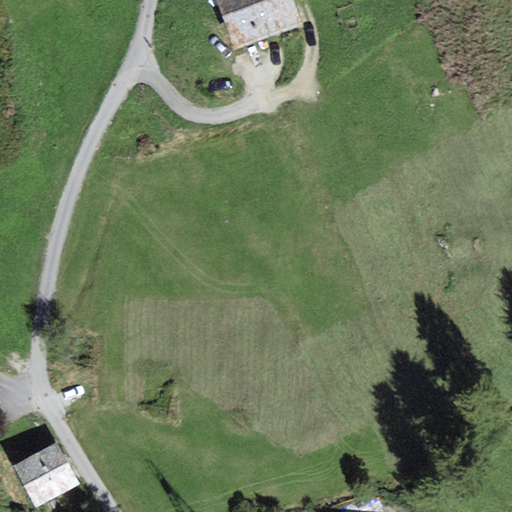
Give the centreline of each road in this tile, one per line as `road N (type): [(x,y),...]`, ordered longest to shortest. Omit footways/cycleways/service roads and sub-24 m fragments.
road 1 (unclassified): [(150,0),(139,43),(64,207),(38,349),(48,406),(115,511)]
road 2 (track): [(130,64),(203,118),(255,105)]
